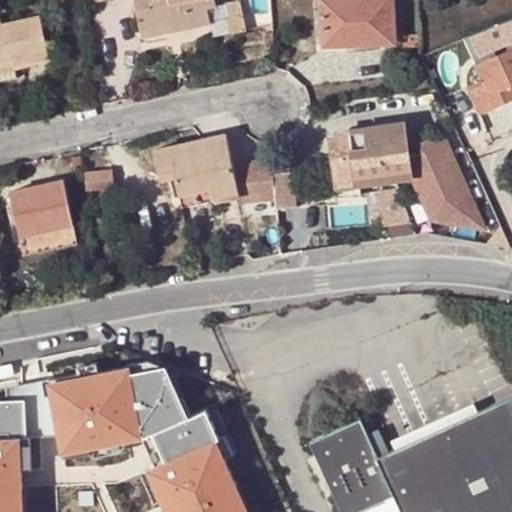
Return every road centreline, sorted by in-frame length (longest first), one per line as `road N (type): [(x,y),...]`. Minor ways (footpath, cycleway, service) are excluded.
road 1 (unclassified): [(0,328),(380,272),(511,278)]
road 2 (residential): [(266,95),(0,148)]
